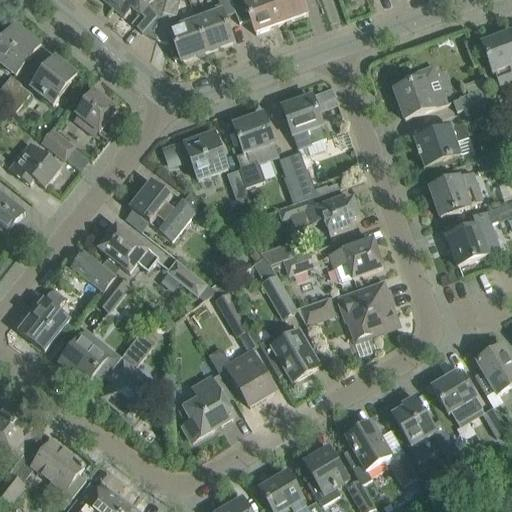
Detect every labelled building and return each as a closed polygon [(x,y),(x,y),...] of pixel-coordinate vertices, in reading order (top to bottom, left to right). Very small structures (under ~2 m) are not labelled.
[(113,11),(122,0),(103,0),(102,2),(113,11)] [(156,42),(163,16),(166,4),(161,3),(158,0),(122,0),(113,11),(124,21),(132,12),(139,18),(132,27),(142,37),(156,42)] [(167,0),(166,4),(163,16),(177,19),(181,0),(167,0)] [(242,0),(256,37),(282,28),(272,0),(242,0)] [(272,0),(282,28),(308,18),(301,0),(272,0)] [(223,16),(197,26),(207,55),(234,46),(227,27),(223,16)] [(173,43),(168,46),(175,65),(180,63),(181,65),(207,55),(197,26),(173,34),(170,35),(173,43)] [(0,47),(0,65),(7,71),(16,78),(41,47),(16,27),(0,47)] [(511,83),(511,35),(482,47),(493,76),(495,76),(499,88),(511,83)] [(53,108),(65,94),(77,78),(56,61),(32,91),(53,108)] [(405,124),(424,117),(447,109),(440,89),(434,70),(419,76),(421,84),(394,94),(405,124)] [(0,112),(1,114),(3,111),(20,90),(21,89),(11,81),(0,94),(0,112)] [(464,113),(464,112),(492,102),(488,91),(484,92),(480,81),(465,87),(469,98),(460,101),(460,102),(453,104),(457,115),(464,113)] [(29,97),(20,90),(3,111),(12,118),(29,97)] [(95,95),(83,110),(76,118),(108,144),(120,129),(111,123),(118,113),(95,95)] [(323,129),(319,119),(313,100),(282,111),(298,152),(326,142),(321,130),(323,129)] [(464,112),(464,113),(469,126),(497,116),(492,102),(464,112)] [(243,172),(239,174),(245,192),(265,185),(259,167),(279,159),(264,117),(234,128),(244,157),(238,160),(243,172)] [(452,130),(434,137),(415,143),(419,155),(417,155),(419,161),(421,160),(425,172),(444,165),(462,159),(457,146),(470,142),(465,127),(452,132),(452,130)] [(65,163),(74,151),(52,134),(43,146),(65,163)] [(215,135),(173,150),(171,151),(170,152),(169,154),(168,155),(168,156),(167,158),(168,160),(168,161),(168,162),(169,163),(170,164),(171,165),(172,166),(174,166),(177,166),(179,166),(190,162),(198,184),(228,173),(215,135)] [(10,173),(15,177),(30,189),(35,184),(46,193),(61,173),(34,151),(23,164),(19,161),(10,173)] [(503,154),(476,164),(481,176),(508,167),(503,154)] [(307,172),(306,173),(300,156),(290,160),(306,205),(313,202),(317,201),(307,172)] [(306,205),(290,160),(279,163),(285,180),(283,181),(293,209),(306,205)] [(248,201),(245,192),(239,174),(227,178),(237,205),(248,201)] [(472,176),(449,185),(430,191),(441,221),(471,210),(470,209),(482,204),(472,176)] [(196,215),(202,207),(189,197),(183,205),(173,197),(171,200),(152,185),(130,212),(138,218),(131,227),(142,236),(149,227),(172,246),(196,215)] [(25,218),(0,197),(0,232),(8,239),(9,239),(8,238),(23,218),(24,219),(25,218)] [(329,238),(334,236),(353,230),(351,225),(361,221),(354,203),(345,206),(343,201),(316,211),(313,202),(306,205),(293,209),(278,214),(281,223),(289,220),(294,234),(323,223),(329,238)] [(488,260),(487,257),(499,252),(491,228),(511,220),(511,206),(455,227),(458,236),(447,240),(458,270),(488,260)] [(159,262),(132,241),(117,229),(98,252),(129,277),(136,267),(148,276),(159,262)] [(352,283),(365,278),(383,271),(373,243),(330,259),(334,271),(335,271),(339,283),(343,285),(352,282),(352,283)] [(271,269),(294,261),(289,247),(260,257),(271,269)] [(313,254),(283,265),(288,279),(318,268),(313,254)] [(116,281),(99,267),(83,255),(71,270),(104,296),(116,281)] [(204,304),(212,299),(217,295),(212,291),(208,288),(176,263),(166,276),(197,301),(198,300),(204,304)] [(297,315),(296,313),(277,280),(263,289),(283,323),(297,315)] [(116,281),(104,296),(96,306),(109,317),(129,291),(116,281)] [(222,284),(212,291),(217,295),(225,290),(222,284)] [(250,333),(231,299),(225,290),(217,295),(212,299),(217,307),(237,341),(250,333)] [(45,355),(57,339),(69,323),(57,313),(65,302),(53,293),(20,335),(45,355)] [(374,341),(372,335),(388,329),(391,323),(387,311),(392,310),(387,297),(384,298),(377,295),(358,302),(341,308),(347,324),(352,322),(355,331),(349,333),(355,348),(374,341)] [(296,313),(297,315),(304,326),(330,317),(324,303),(296,313)] [(280,380),(287,376),(293,386),(319,371),(299,336),(297,338),(293,331),(293,330),(293,329),(261,347),(261,346),(259,347),(279,382),(281,381),(280,380)] [(96,342),(86,335),(60,367),(87,388),(95,378),(103,385),(120,362),(112,355),(107,361),(91,349),(96,342)] [(140,337),(120,362),(135,373),(155,348),(140,337)] [(511,390),(511,364),(503,349),(477,365),(483,375),(476,379),(487,400),(495,394),(498,399),(511,390)] [(226,371),(240,394),(250,411),(276,396),(252,355),(226,371)] [(128,374),(117,387),(105,402),(133,425),(156,396),(128,374)] [(483,413),(470,392),(460,374),(433,391),(449,418),(452,416),(458,428),(483,413)] [(184,430),(193,446),(234,422),(225,405),(232,401),(232,403),(233,402),(220,379),(199,391),(205,400),(185,412),(192,425),(184,430)] [(393,418),(412,451),(434,438),(450,466),(462,459),(434,413),(426,418),(415,401),(403,408),(405,411),(393,418)] [(8,411),(0,422),(0,447),(11,456),(12,455),(20,461),(37,439),(30,433),(32,430),(8,411)] [(496,442),(509,435),(494,411),(482,418),(496,442)] [(344,457),(363,489),(372,483),(367,475),(392,460),(372,426),(346,442),(353,452),(344,457)] [(79,478),(84,471),(52,446),(32,471),(72,503),(86,484),(79,478)] [(348,485),(339,469),(329,452),(305,466),(315,483),(308,488),(321,511),(342,499),(337,491),(348,485)] [(406,458),(389,468),(402,490),(419,480),(406,458)] [(308,511),(287,476),(260,492),(261,494),(253,499),(260,511),(263,511),(269,508),(271,511),(319,511),(316,506),(308,511)] [(0,511),(3,511),(6,509),(8,511),(24,490),(9,479),(0,491),(0,511)] [(347,490),(359,511),(366,511),(373,508),(359,483),(347,490)] [(90,487),(70,511),(137,511),(105,487),(99,494),(90,487)] [(248,511),(243,502),(226,511),(248,511)]
